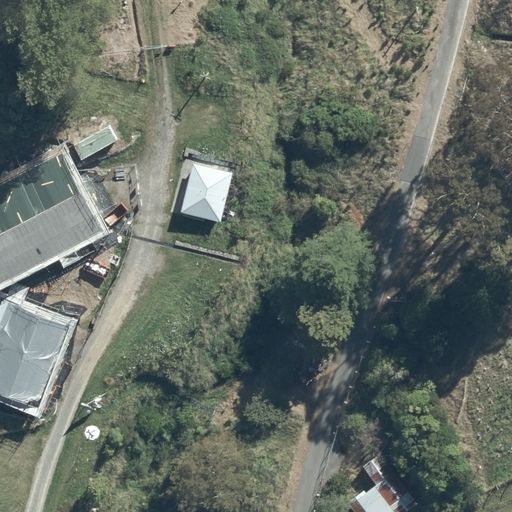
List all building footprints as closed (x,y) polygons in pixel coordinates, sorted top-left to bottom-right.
[(117,141),(109,126),(76,145),(84,159),(117,141)] [(246,164),(189,150),(175,210),(232,224),(246,164)] [(0,186),(0,288),(105,232),(62,153),(0,186)] [(217,224),(179,213),(175,228),(213,239),(217,224)] [(70,323),(2,297),(0,301),(0,390),(38,405),(70,323)] [(354,497),(364,511),(402,511),(418,502),(384,450),(367,461),(380,480),(354,497)]
